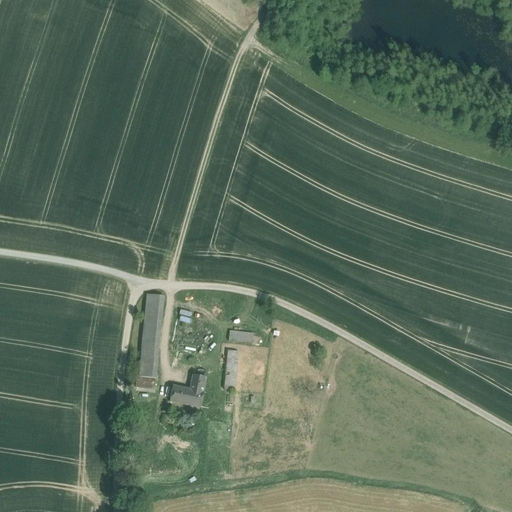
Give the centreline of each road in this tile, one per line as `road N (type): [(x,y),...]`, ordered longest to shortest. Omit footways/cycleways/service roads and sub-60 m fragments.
road 1 (unclassified): [(511,428),(293,305),(247,290),(145,282)]
road 2 (track): [(179,285),(189,214),(241,47),(272,0)]
road 3 (unclassified): [(120,511),(127,377),(145,282)]
road 4 (track): [(145,282),(0,248)]
